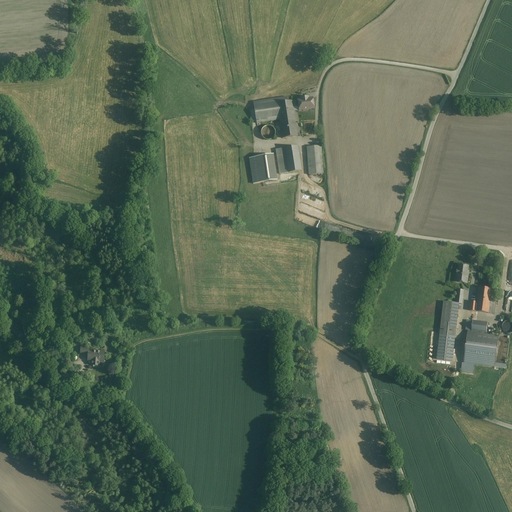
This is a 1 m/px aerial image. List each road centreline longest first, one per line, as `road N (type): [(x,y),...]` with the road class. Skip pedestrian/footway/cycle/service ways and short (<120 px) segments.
road 1 (track): [(0,314),(48,371),(109,393),(131,346),(214,328),(294,325),(362,360)]
road 2 (unclassified): [(488,0),(430,130),(362,326),(362,360)]
road 3 (unclassified): [(511,427),(362,360)]
road 4 (unclassified): [(362,360),(414,511)]
